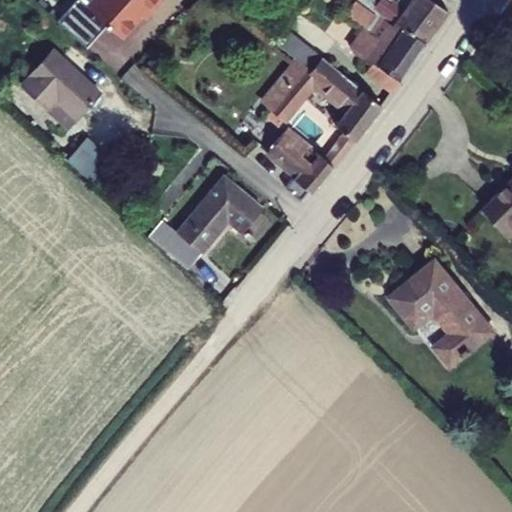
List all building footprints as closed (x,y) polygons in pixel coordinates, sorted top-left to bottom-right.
[(173,0),(87,0),(68,20),(98,47),(118,26),(132,38),(152,16),(156,19),(173,0)] [(319,0),(307,15),(350,47),(373,16),(352,0),(319,0)] [(362,0),(402,29),(422,44),(444,9),(432,0),(409,0),(402,11),(387,0),(362,0)] [(376,63),(396,80),(422,44),(402,29),(376,63)] [(249,92),(264,103),(297,59),(271,38),(257,57),(269,65),(249,92)] [(64,95),(85,115),(109,91),(62,48),(31,83),(54,105),(64,95)] [(302,167),(320,182),(383,104),(324,60),(314,74),(297,59),(264,103),(286,120),(308,93),(337,116),(316,143),(292,125),(275,145),(302,167)] [(75,162),(100,184),(120,162),(96,140),(75,162)] [(292,180),(310,195),(320,182),(302,167),(292,180)] [(242,226),(255,237),(276,212),(238,181),(193,233),(216,254),(242,226)] [(511,193),(498,208),(511,220),(511,193)] [(504,320),(442,252),(397,292),(422,320),(443,300),(463,324),(448,337),(465,356),(504,320)]
